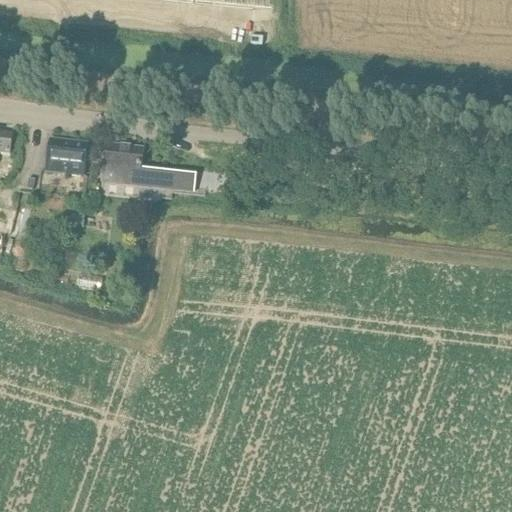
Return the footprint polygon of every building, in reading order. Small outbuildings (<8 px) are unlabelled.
[(0,156),(9,157),(9,156),(12,135),(0,133),(0,156)] [(88,144),(51,139),(47,174),(83,178),(88,144)] [(140,171),(143,151),(109,147),(105,183),(194,194),(196,177),(140,171)] [(22,196),(20,214),(59,219),(61,201),(31,197),(22,196)] [(102,281),(79,277),(76,288),(100,292),(102,281)]
